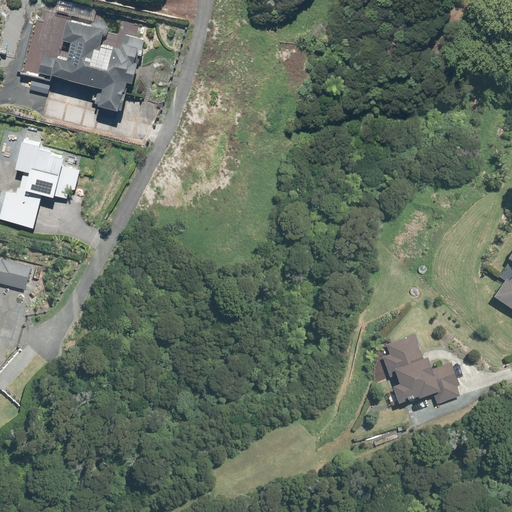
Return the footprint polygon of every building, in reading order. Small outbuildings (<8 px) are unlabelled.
[(54,73),(53,76),(101,88),(98,99),(101,100),(98,113),(118,118),(121,104),(126,105),(129,91),(127,91),(131,78),(136,79),(141,59),(138,59),(140,51),(143,52),(147,37),(127,32),(124,44),(117,42),(116,44),(104,41),(107,26),(70,16),(65,36),(75,38),(70,56),(59,53),(58,56),(45,53),(41,69),(54,73)] [(83,168),(65,163),(67,153),(38,145),(32,170),(0,161),(0,191),(7,193),(0,217),(36,227),(46,190),(57,193),(68,195),(71,185),(78,187),(83,168)] [(511,252),(507,261),(511,264),(511,278),(510,282),(506,280),(493,301),(511,312),(511,252)] [(0,284),(28,291),(34,267),(0,258),(0,349),(3,338),(0,336),(0,284)] [(391,387),(397,404),(418,396),(419,400),(432,395),(436,405),(459,395),(456,388),(460,386),(451,363),(431,371),(426,358),(424,359),(413,333),(387,344),(391,353),(382,357),(389,376),(393,374),(397,385),(391,387)]
